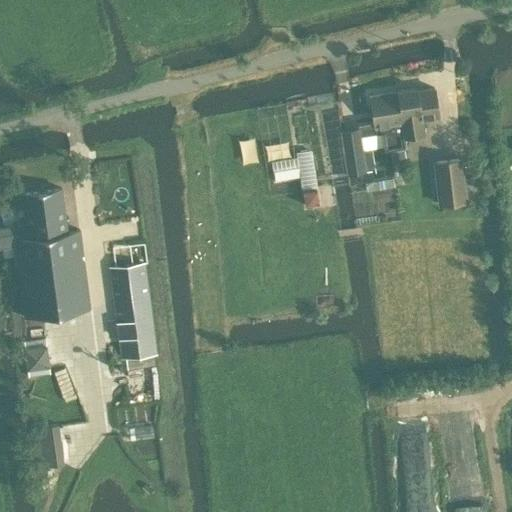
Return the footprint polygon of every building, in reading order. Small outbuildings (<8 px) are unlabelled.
[(415,84),(396,87),(404,134),(423,131),(421,118),(439,115),(435,86),(416,89),(415,84)] [(357,128),(341,130),(348,172),(365,169),(362,149),(381,146),(382,150),(390,149),(405,147),(403,134),(404,134),(396,87),(368,90),(373,120),(356,122),(357,128)] [(420,147),(422,162),(432,161),(437,205),(467,201),(462,157),(445,159),(442,143),(420,147)] [(23,193),(27,224),(29,237),(17,238),(18,246),(27,316),(91,308),(80,229),(67,231),(61,188),(23,193)] [(122,356),(155,352),(143,262),(111,267),(122,356)] [(29,375),(51,372),(46,338),(25,340),(29,375)] [(64,464),(59,424),(37,427),(43,467),(64,464)]
